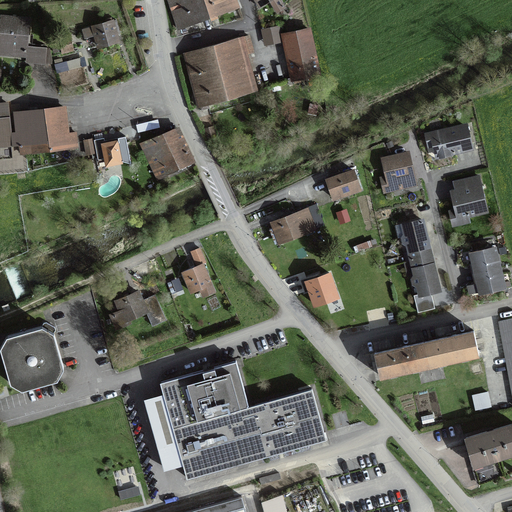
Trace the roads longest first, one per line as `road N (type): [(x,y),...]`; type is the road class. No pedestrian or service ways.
road 1 (residential): [(297,315),(202,164),(169,83),(156,0)]
road 2 (residential): [(471,511),(297,315)]
road 3 (residential): [(297,315),(141,375)]
